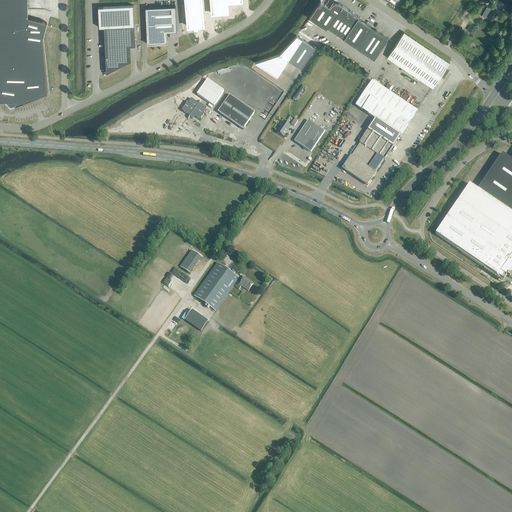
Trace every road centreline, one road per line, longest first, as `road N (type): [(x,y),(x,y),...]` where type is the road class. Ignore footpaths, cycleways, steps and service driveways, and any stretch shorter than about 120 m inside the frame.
road 1 (secondary): [(365,228),(220,167),(0,142)]
road 2 (unclassified): [(268,0),(244,24),(70,110)]
road 3 (secondary): [(511,323),(386,241)]
road 4 (unclassified): [(422,175),(400,155),(454,78),(470,76)]
road 5 (unclassified): [(421,230),(465,160),(511,133)]
